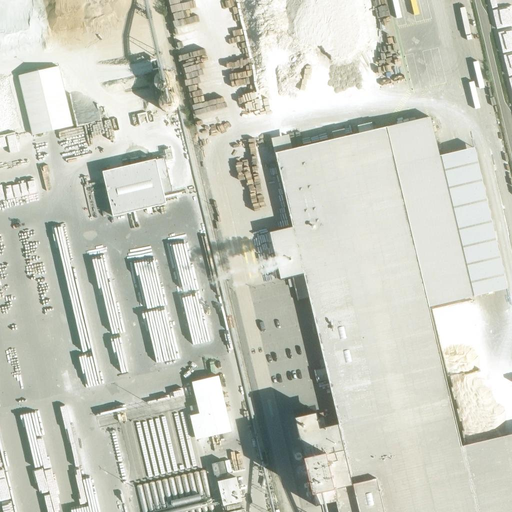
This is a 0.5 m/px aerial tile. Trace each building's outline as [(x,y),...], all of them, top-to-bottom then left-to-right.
[(73,126),(59,66),(19,76),(33,135),(73,126)] [(430,117),(387,127),(429,306),(472,296),(430,117)] [(316,506),(336,502),(338,511),(477,511),(429,306),(387,127),(276,153),(293,227),(270,232),(281,280),(292,278),(298,301),(310,298),(326,367),(314,370),(317,383),(329,380),(339,424),(321,428),(317,413),(295,418),(316,506)] [(165,158),(156,160),(160,174),(168,172),(165,158)] [(156,160),(103,172),(113,216),(167,204),(160,174),(156,160)] [(195,414),(191,415),(196,440),(201,439),(232,431),(219,377),(192,383),(199,413),(195,414)] [(218,482),(224,506),(242,501),(237,477),(218,482)]
